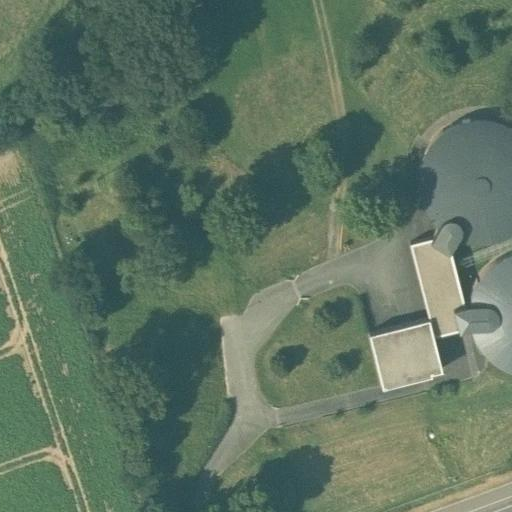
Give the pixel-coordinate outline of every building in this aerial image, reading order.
[(469,116),(460,118),(453,121),(448,124),(441,129),(435,134),(429,140),(425,147),(421,155),(419,164),(417,171),(417,181),(419,192),(422,201),(426,210),(432,218),(437,223),(439,225),(448,231),(455,235),(465,238),(479,240),(490,239),(499,237),(507,234),(511,230),(511,124),(510,123),(499,118),(483,115),(469,116)] [(439,225),(437,223),(431,234),(409,239),(428,314),(368,329),(381,384),(431,370),(430,368),(441,366),(432,332),(469,322),(468,313),(468,305),(468,300),(464,301),(449,245),(455,235),(448,231),(439,225)] [(478,275),(472,285),(470,291),(469,296),(468,300),(468,305),(468,313),(469,322),(469,324),(471,330),(473,334),(477,342),(481,347),(485,351),(491,357),(496,361),(501,364),(509,367),(511,368),(511,249),(502,253),(494,258),(487,264),(478,275)] [(187,279),(144,290),(154,329),(197,318),(187,279)] [(144,290),(109,299),(119,338),(154,329),(144,290)]
